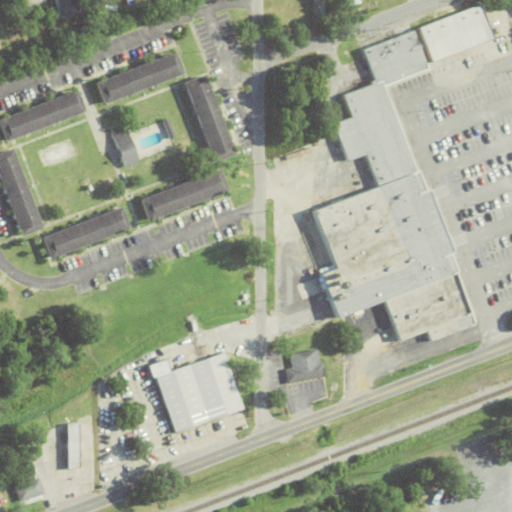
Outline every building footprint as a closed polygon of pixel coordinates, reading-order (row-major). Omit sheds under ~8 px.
[(44,6),(18,15),(16,7),(20,6),(18,0),(45,0),(46,1),(42,2),(44,6)] [(75,0),(54,0),(57,20),(78,17),(75,0)] [(358,0),(360,3),(342,10),(338,0),(358,0)] [(418,28),(479,4),(492,39),(431,62),(418,28)] [(417,171),(425,191),(426,190),(450,254),(449,254),(456,274),(453,275),(472,326),(429,343),(425,332),(397,342),(382,302),(360,310),(362,314),(353,317),(352,313),(334,320),(317,276),(333,270),(312,212),(376,188),(364,155),(346,162),(332,125),(350,118),(342,96),(374,84),(362,50),(413,31),(427,69),(381,86),(414,173),(417,171)] [(95,84),(174,53),(182,74),(103,105),(95,84)] [(182,84),(203,76),(233,155),(212,163),(182,84)] [(0,131),(0,119),(76,91),(83,111),(4,142),(0,131)] [(127,133),(138,164),(123,169),(110,134),(118,131),(120,136),(127,133)] [(0,184),(0,154),(11,150),(41,230),(20,238),(0,184)] [(139,201),(218,170),(227,191),(147,222),(139,201)] [(41,239),(120,208),(128,230),(49,260),(41,239)] [(322,363),(325,378),(287,385),(284,370),(291,369),(289,355),(316,350),(318,364),(322,363)] [(155,378),(223,354),(242,411),(174,435),(155,378)] [(66,425),(78,425),(79,471),(67,471),(66,425)] [(39,480),(44,496),(18,504),(13,488),(17,487),(15,482),(33,476),(34,481),(39,480)]
